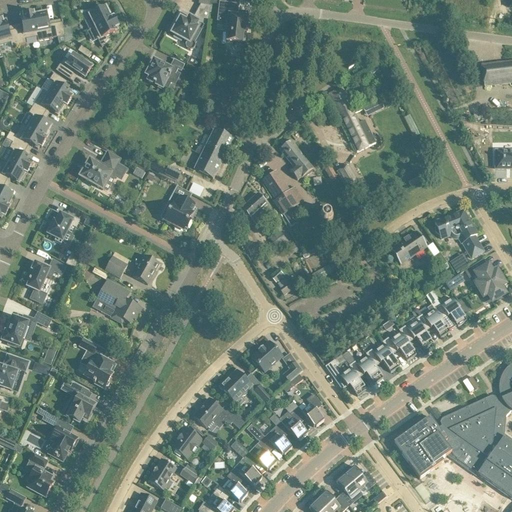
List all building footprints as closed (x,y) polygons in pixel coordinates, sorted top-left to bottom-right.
[(229,15),(226,33),(228,33),(227,42),(242,44),(243,33),(247,34),(249,17),(237,15),(238,6),(220,3),(219,14),(229,15)] [(181,42),(183,40),(187,42),(185,45),(186,49),(190,51),(194,50),(196,47),(193,39),(192,38),(196,31),(197,32),(207,28),(210,7),(202,5),(197,14),(198,14),(194,21),(189,18),(187,22),(180,19),(176,26),(174,25),(171,31),(173,33),(172,34),(175,35),(173,38),(181,42)] [(95,14),(93,11),(80,12),(89,31),(93,30),(92,29),(114,19),(113,19),(110,12),(108,13),(106,8),(95,14)] [(33,15),(33,14),(37,37),(38,42),(58,38),(55,25),(49,26),(46,14),(41,15),(41,13),(33,15)] [(24,18),(21,19),(23,29),(15,31),(19,46),(26,44),(25,40),(37,37),(33,14),(23,16),(24,18)] [(106,37),(117,32),(116,29),(118,28),(114,19),(92,29),(93,30),(102,49),(108,41),(106,37)] [(62,20),(61,20),(62,23),(55,25),(58,38),(65,37),(62,20)] [(3,23),(2,21),(0,21),(0,46),(11,43),(12,48),(19,46),(15,31),(8,32),(6,23),(3,23)] [(93,54),(82,46),(78,52),(89,59),(93,54)] [(73,83),(70,80),(75,73),(85,79),(92,69),(73,56),(69,62),(65,59),(56,72),(73,83)] [(147,76),(150,78),(148,82),(153,85),(155,86),(160,88),(165,79),(174,84),(178,76),(176,75),(178,71),(181,72),(184,67),(185,66),(174,60),(173,62),(169,70),(154,62),(152,65),(147,73),(148,73),(147,76)] [(511,83),(511,61),(481,66),(482,76),(484,87),(511,83)] [(228,82),(229,74),(205,71),(204,78),(206,78),(204,91),(212,92),(213,83),(221,84),(219,96),(222,96),(220,110),(235,111),(236,102),(235,102),(236,94),(239,95),(240,84),(228,82)] [(71,85),(54,74),(49,81),(53,84),(47,94),(67,107),(72,98),(70,97),(72,95),(63,89),(67,83),(71,86),(71,85)] [(381,98),(390,94),(384,81),(375,85),(381,98)] [(33,107),(42,91),(37,87),(27,104),(33,107)] [(342,89),(330,95),(335,106),(339,116),(357,153),(370,147),(375,144),(364,122),(359,124),(353,113),(347,101),(346,98),(342,89)] [(67,107),(47,94),(43,91),(32,108),(44,116),(47,110),(58,116),(60,112),(62,113),(66,107),(67,107)] [(44,116),(32,108),(28,115),(32,117),(26,128),(46,140),(47,140),(46,139),(50,133),(48,132),(51,128),(40,121),(44,116)] [(46,140),(26,128),(22,125),(12,143),(26,151),(29,145),(38,150),(39,147),(41,149),(46,140)] [(198,148),(195,154),(201,157),(194,170),(213,180),(233,139),(214,130),(204,151),(198,148)] [(293,168),(290,170),(299,181),(313,170),(291,141),(280,151),(293,168)] [(26,151),(12,143),(8,150),(12,152),(6,163),(27,174),(32,165),(30,164),(31,161),(22,157),(26,151)] [(511,150),(496,151),(496,169),(511,168),(511,150)] [(114,176),(115,174),(122,178),(126,171),(116,165),(119,160),(108,154),(101,166),(102,166),(101,168),(90,162),(91,161),(90,161),(87,167),(86,167),(83,172),(84,172),(80,178),(81,179),(81,178),(102,191),(112,175),(114,176)] [(27,174),(6,163),(1,174),(0,173),(0,181),(5,185),(8,179),(19,184),(21,180),(23,181),(27,174)] [(327,176),(334,173),(328,163),(322,166),(327,176)] [(337,173),(347,190),(359,183),(349,165),(337,173)] [(133,175),(142,180),(145,174),(137,169),(133,175)] [(400,178),(408,174),(406,169),(398,173),(400,178)] [(273,202),(283,217),(288,214),(306,202),(301,196),(296,187),(289,192),(276,172),(271,175),(263,181),(276,200),(273,202)] [(426,173),(420,177),(423,182),(429,179),(426,173)] [(410,189),(417,186),(413,178),(406,182),(410,189)] [(5,185),(0,181),(0,204),(9,209),(10,208),(9,208),(13,201),(11,200),(13,196),(2,191),(5,185)] [(188,191),(200,198),(205,189),(193,182),(188,191)] [(181,233),(182,231),(184,232),(186,229),(188,230),(192,222),(190,221),(194,213),(192,212),(195,206),(189,202),(192,196),(178,188),(169,205),(173,207),(165,222),(176,228),(175,230),(181,233)] [(267,205),(265,202),(258,195),(242,209),(251,220),(262,231),(268,226),(257,214),(267,205)] [(0,218),(1,219),(3,217),(5,218),(9,209),(0,204),(0,218)] [(140,212),(139,209),(135,207),(132,209),(131,212),(132,215),(136,217),(139,215),(140,212)] [(326,214),(325,214),(325,215),(325,216),(326,216),(326,217),(326,218),(327,219),(327,220),(328,220),(329,221),(330,221),(331,221),(332,221),(333,221),(335,221),(336,220),(336,219),(337,219),(337,218),(338,217),(338,216),(338,214),(337,213),(337,212),(336,211),(335,210),(334,210),(334,209),(332,209),(331,209),(330,209),(329,210),(328,210),(327,211),(326,212),(326,213),(326,214)] [(273,226),(281,221),(275,212),(267,217),(273,226)] [(434,230),(435,232),(437,233),(439,234),(441,240),(450,237),(451,238),(452,239),(453,239),(454,240),(455,240),(456,240),(458,240),(459,240),(461,239),(464,237),(467,241),(461,244),(462,244),(472,259),(483,252),(474,237),(477,235),(463,212),(435,223),(435,225),(434,227),(434,230)] [(288,214),(283,217),(290,228),(295,225),(288,214)] [(79,222),(67,216),(66,218),(60,215),(56,223),(54,222),(47,235),(56,239),(54,242),(61,245),(67,234),(68,235),(72,227),(76,228),(79,222)] [(276,249),(286,243),(280,233),(270,240),(276,249)] [(427,248),(423,242),(417,233),(390,251),(396,260),(400,266),(427,248)] [(291,256),(300,250),(295,242),(286,247),(291,256)] [(328,245),(320,249),(318,246),(304,253),(307,258),(320,251),(321,253),(330,249),(328,245)] [(433,258),(441,268),(447,264),(440,253),(433,258)] [(72,254),(66,265),(74,269),(79,258),(72,254)] [(133,278),(148,286),(159,265),(144,256),(133,278)] [(105,271),(118,278),(120,279),(128,266),(112,258),(105,271)] [(40,293),(47,276),(51,278),(54,272),(61,275),(64,268),(53,261),(49,270),(46,268),(43,266),(42,267),(35,264),(32,271),(34,272),(31,280),(30,280),(29,282),(30,282),(27,288),(35,291),(31,299),(32,300),(31,300),(42,305),(42,304),(46,296),(40,293)] [(470,266),(466,261),(453,269),(457,275),(470,266)] [(320,280),(340,269),(335,262),(316,273),(320,280)] [(480,282),(475,285),(478,290),(479,292),(501,278),(500,277),(501,277),(500,275),(501,275),(499,271),(498,271),(497,270),(494,271),(491,267),(489,268),(488,266),(475,274),(480,282)] [(108,276),(95,269),(92,274),(105,281),(108,276)] [(276,284),(284,277),(278,271),(271,279),(276,284)] [(459,275),(445,284),(450,291),(464,282),(459,275)] [(503,280),(502,279),(501,279),(501,278),(479,292),(479,293),(480,293),(483,298),(488,295),(492,303),(496,301),(496,302),(503,299),(502,297),(505,295),(503,291),(504,290),(503,288),(506,286),(506,284),(504,280),(503,280)] [(281,291),(287,285),(285,279),(277,285),(281,291)] [(104,287),(97,300),(98,300),(104,303),(99,312),(112,319),(121,325),(123,321),(130,325),(133,320),(135,321),(139,315),(136,313),(139,308),(137,307),(126,301),(125,302),(120,299),(122,297),(110,291),(114,285),(107,281),(104,287)] [(281,291),(279,293),(282,297),(291,289),(287,285),(281,291)] [(433,308),(435,311),(442,321),(450,316),(456,325),(458,328),(467,321),(465,319),(464,317),(459,310),(460,310),(456,305),(453,299),(441,307),(439,304),(433,308)] [(459,310),(464,317),(473,312),(465,300),(456,305),(460,310),(459,310)] [(416,319),(418,322),(425,333),(426,333),(433,328),(439,336),(441,339),(450,333),(448,330),(442,321),(435,311),(424,318),(422,315),(416,319)] [(38,313),(34,320),(34,322),(37,324),(47,329),(52,321),(38,313)] [(25,328),(27,328),(30,319),(22,316),(20,321),(11,317),(8,325),(6,324),(3,334),(1,333),(0,336),(0,338),(1,339),(0,341),(7,343),(6,345),(19,350),(23,340),(21,339),(25,328)] [(401,334),(408,344),(409,344),(416,339),(422,348),(424,350),(433,344),(431,341),(426,333),(425,333),(418,322),(407,329),(405,327),(399,331),(401,334)] [(384,346),(392,356),(399,351),(405,359),(407,362),(416,355),(415,353),(409,344),(408,344),(401,334),(390,341),(388,339),(382,343),(384,345),(384,346)] [(109,383),(110,380),(113,375),(111,374),(115,366),(94,355),(97,348),(84,341),(80,348),(88,352),(84,358),(92,362),(84,377),(94,382),(93,384),(104,390),(106,387),(108,387),(109,384),(109,383)] [(256,367),(258,366),(265,374),(283,358),(269,343),(263,349),(262,348),(258,352),(258,353),(251,359),(253,360),(252,361),(256,367)] [(372,351),(366,355),(368,357),(375,368),(382,363),(389,371),(391,374),(400,367),(398,365),(392,356),(384,346),(374,353),(372,351)] [(8,355),(5,365),(7,366),(6,369),(0,366),(0,387),(11,391),(17,373),(24,376),(25,372),(26,372),(29,363),(8,355)] [(355,362),(349,367),(351,369),(358,380),(359,380),(366,374),(372,383),(374,386),(383,379),(381,376),(375,368),(368,357),(357,365),(355,362)] [(366,391),(365,389),(365,388),(359,380),(358,380),(351,369),(340,377),(334,369),(340,365),(336,360),(325,367),(342,391),(347,387),(347,388),(349,386),(355,395),(357,397),(366,391)] [(296,363),(288,369),(289,371),(283,376),(289,384),(283,390),(285,394),(303,381),(299,375),(303,372),(296,363)] [(430,418),(394,444),(419,480),(420,480),(444,463),(442,460),(451,454),(454,457),(457,459),(456,460),(474,473),(475,472),(478,474),(478,475),(477,475),(509,498),(511,499),(511,443),(504,438),(506,418),(511,412),(511,364),(511,365),(509,367),(507,369),(505,371),(504,373),(503,375),(501,377),(501,379),(500,382),(499,384),(499,386),(499,389),(499,391),(499,394),(500,396),(501,399),(499,399),(497,400),(496,400),(496,399),(495,398),(494,398),(494,397),(493,397),(492,397),(491,397),(490,397),(443,419),(442,419),(442,420),(441,420),(441,421),(441,422),(440,422),(440,423),(440,424),(441,425),(441,426),(442,427),(440,428),(438,429),(430,418)] [(49,368),(42,366),(41,370),(43,375),(46,376),(49,368)] [(52,369),(48,376),(53,379),(57,372),(52,369)] [(225,383),(223,385),(224,385),(220,389),(234,404),(241,397),(243,397),(245,396),(247,395),(247,393),(247,391),(252,386),(237,372),(225,384),(225,383)] [(67,418),(79,424),(82,418),(88,421),(93,410),(91,409),(93,405),(85,401),(89,392),(74,384),(74,385),(70,392),(76,395),(65,416),(68,417),(67,418)] [(273,399),(261,386),(260,386),(254,392),(266,405),(273,399)] [(322,407),(314,395),(306,401),(310,406),(301,413),(302,413),(305,417),(305,418),(314,428),(315,427),(316,428),(324,422),(315,410),(320,405),(322,407)] [(0,404),(9,407),(11,400),(0,396),(0,404)] [(228,417),(222,411),(209,400),(193,418),(206,429),(213,422),(218,427),(220,426),(228,417)] [(281,422),(281,423),(289,432),(297,442),(299,441),(300,442),(308,435),(298,424),(305,418),(305,417),(302,413),(301,413),(297,408),(290,415),(288,413),(279,421),(281,422)] [(40,409),(37,414),(45,418),(48,414),(40,409)] [(229,420),(240,431),(247,424),(236,413),(229,420)] [(70,426),(55,418),(51,425),(59,430),(57,434),(55,433),(50,441),(55,443),(49,455),(63,463),(69,452),(70,453),(71,451),(70,452),(69,451),(71,447),(72,448),(72,449),(73,447),(75,448),(78,442),(77,441),(78,439),(67,433),(70,426)] [(264,438),(269,442),(273,447),(282,456),(283,455),(284,456),(292,449),(282,439),(289,432),(281,423),(281,422),(273,430),(264,438)] [(175,451),(174,453),(180,458),(181,456),(188,461),(193,454),(195,455),(199,450),(197,448),(202,442),(185,429),(179,436),(180,437),(177,441),(176,440),(170,448),(175,451)] [(203,444),(213,451),(217,445),(207,438),(203,444)] [(269,442),(264,438),(257,445),(261,449),(253,458),(257,462),(267,472),(268,470),(269,471),(277,464),(266,454),(273,447),(269,442)] [(235,453),(241,447),(233,440),(227,446),(235,453)] [(253,458),(249,453),(242,461),(246,465),(238,474),(243,478),(242,478),(252,487),(254,486),(255,487),(262,479),(251,469),(257,462),(253,458)] [(34,455),(33,455),(30,462),(44,469),(48,463),(48,462),(34,454),(34,455)] [(154,473),(154,472),(153,474),(148,483),(163,492),(164,489),(168,491),(172,484),(169,482),(176,470),(162,461),(156,470),(156,469),(155,471),(154,473)] [(48,498),(51,492),(50,491),(54,484),(50,482),(52,477),(35,468),(27,483),(30,484),(27,488),(46,498),(47,497),(48,498)] [(346,474),(347,476),(346,477),(358,491),(367,484),(371,488),(376,484),(368,473),(367,473),(368,475),(364,479),(354,468),(346,474)] [(199,478),(185,469),(184,469),(180,476),(194,485),(199,479),(198,479),(199,478)] [(238,474),(234,470),(227,478),(231,482),(224,491),(228,495),(238,503),(240,502),(241,503),(248,495),(236,486),(242,478),(243,478),(238,474)] [(336,483),(346,494),(341,498),(339,497),(348,507),(362,496),(358,491),(346,477),(345,478),(344,476),(336,483)] [(224,491),(219,487),(212,495),(217,499),(210,508),(215,511),(233,511),(234,511),(222,502),(228,495),(224,491)] [(15,504),(12,511),(25,511),(19,510),(20,507),(21,507),(25,500),(11,492),(7,500),(15,504)] [(318,499),(319,501),(318,502),(328,511),(334,511),(337,510),(338,511),(343,511),(348,507),(339,497),(340,499),(336,503),(325,492),(318,499)] [(383,493),(373,500),(377,505),(386,498),(383,493)] [(151,511),(157,503),(141,495),(132,511),(151,511)] [(160,509),(165,511),(181,511),(183,510),(165,501),(160,509)] [(308,509),(311,511),(328,511),(318,502),(317,503),(316,502),(308,509)] [(210,508),(203,503),(198,511),(215,511),(210,508)]
